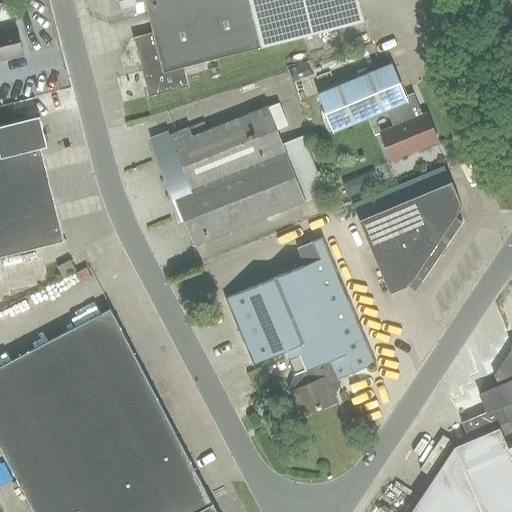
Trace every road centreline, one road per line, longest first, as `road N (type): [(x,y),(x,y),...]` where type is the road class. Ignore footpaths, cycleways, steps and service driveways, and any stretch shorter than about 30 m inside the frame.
road 1 (unclassified): [(62,0),(113,196),(218,404),(263,484),(289,511)]
road 2 (unclassified): [(338,511),(511,247)]
road 3 (unclassified): [(511,165),(441,0)]
